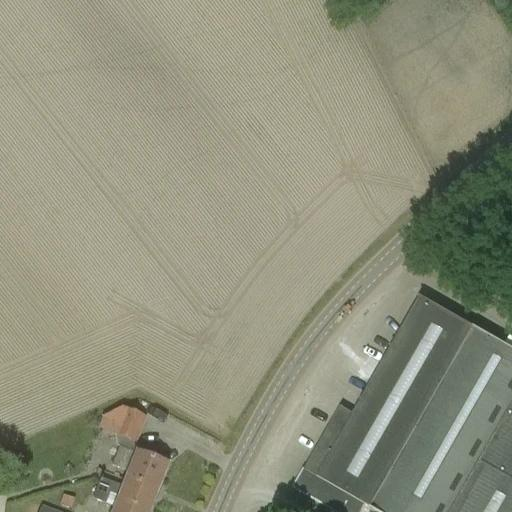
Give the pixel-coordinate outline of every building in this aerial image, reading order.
[(361,511),(364,507),(370,510),(473,331),(420,300),(353,417),(340,409),(294,490),(332,511),(361,511)] [(511,511),(511,352),(473,331),(370,510),(372,511),(511,511)] [(118,419),(111,436),(115,437),(135,445),(135,446),(141,431),(146,419),(129,413),(122,410),(118,419)] [(125,483),(155,495),(165,468),(135,456),(136,455),(118,448),(111,467),(128,474),(125,483)] [(148,511),(155,495),(125,483),(123,489),(100,480),(92,501),(114,510),(113,511),(148,511)]
